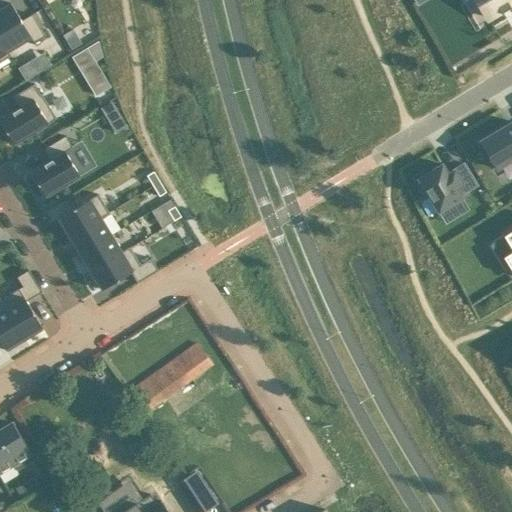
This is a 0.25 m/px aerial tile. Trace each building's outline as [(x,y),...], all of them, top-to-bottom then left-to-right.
[(511,0),(477,0),(487,17),(511,2),(511,0)] [(12,2),(0,8),(0,36),(9,51),(32,37),(35,41),(46,34),(33,13),(22,19),(12,2)] [(73,28),(63,35),(72,49),(82,43),(73,28)] [(0,56),(9,51),(0,36),(0,56)] [(94,61),(94,60),(102,56),(98,41),(86,48),(94,61)] [(43,51),(16,63),(22,77),(49,65),(43,51)] [(0,74),(12,67),(6,57),(0,60),(0,74)] [(101,72),(87,80),(96,94),(110,86),(101,72)] [(19,107),(0,118),(0,120),(14,144),(57,118),(42,93),(43,92),(41,94),(34,83),(13,96),(19,107)] [(109,122),(116,132),(127,126),(120,115),(109,122)] [(511,121),(480,141),(496,169),(511,159),(511,121)] [(73,145),(66,134),(45,147),(51,158),(31,170),(46,195),(80,174),(65,150),(73,145)] [(477,184),(465,163),(448,173),(442,163),(427,172),(425,169),(413,176),(422,192),(425,190),(438,211),(462,197),(460,194),(477,184)] [(153,185),(160,181),(154,171),(147,175),(153,185)] [(160,181),(153,185),(159,196),(166,192),(160,181)] [(90,198),(58,217),(70,236),(101,217),(102,218),(110,213),(109,212),(98,193),(90,198)] [(181,216),(175,205),(167,210),(174,220),(181,216)] [(101,217),(70,236),(80,253),(112,234),(102,218),(101,217)] [(511,249),(503,255),(511,269),(511,228),(503,234),(511,248),(511,249)] [(112,234),(80,253),(91,271),(122,252),(122,251),(112,234)] [(122,252),(91,271),(102,289),(131,271),(138,283),(159,270),(151,257),(141,264),(130,247),(130,246),(122,251),(122,252)] [(30,298),(42,291),(29,269),(17,276),(23,286),(30,298)] [(19,288),(1,299),(6,307),(25,339),(43,328),(24,296),(19,288)] [(0,299),(0,339),(6,350),(25,339),(6,307),(1,299),(0,299)] [(198,343),(133,389),(144,406),(148,410),(213,363),(210,359),(198,343)] [(219,468),(233,490),(282,458),(248,406),(229,418),(249,448),(219,468)] [(17,470),(18,469),(35,459),(13,422),(9,425),(4,428),(0,429),(0,439),(14,463),(13,464),(17,470)] [(0,471),(13,464),(14,463),(0,439),(0,471)] [(199,467),(181,479),(192,496),(210,484),(199,467)] [(30,489),(38,484),(34,477),(26,482),(30,489)] [(30,489),(26,482),(16,488),(20,495),(30,489)] [(58,496),(50,482),(39,488),(48,502),(58,496)] [(169,511),(161,500),(146,511),(140,501),(123,511),(169,511)]
